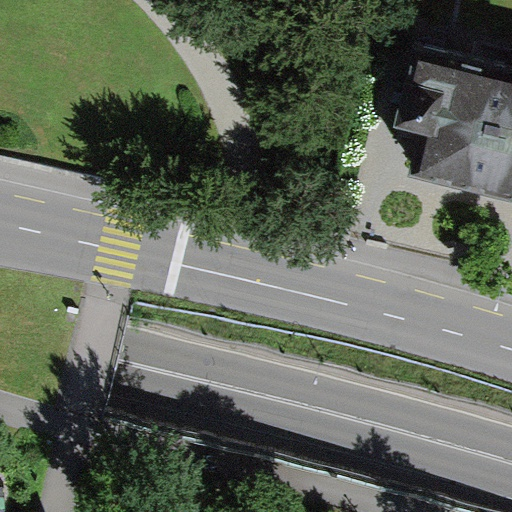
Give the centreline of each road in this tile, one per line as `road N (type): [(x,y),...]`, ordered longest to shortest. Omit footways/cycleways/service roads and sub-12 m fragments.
road 1 (primary): [(511,465),(0,319)]
road 2 (primary): [(511,352),(118,249),(0,227)]
